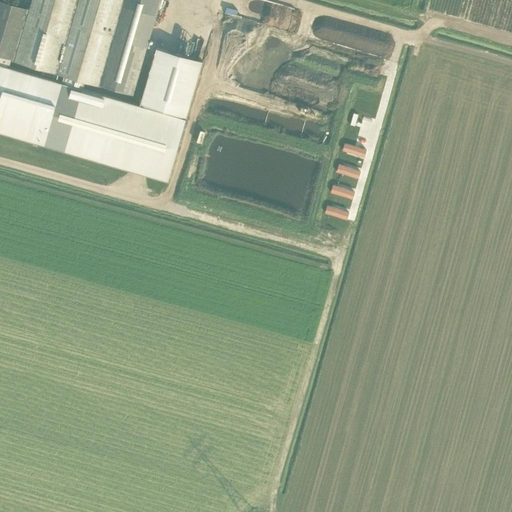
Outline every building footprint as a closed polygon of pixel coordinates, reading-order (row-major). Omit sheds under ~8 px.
[(21,0),(19,7),(0,1),(0,131),(168,180),(203,61),(158,48),(140,105),(83,89),(86,79),(133,93),(150,33),(160,0),(21,0)] [(343,145),(341,152),(364,158),(367,151),(343,145)] [(338,165),(336,172),(359,179),(361,171),(338,165)] [(330,193),(353,199),(355,192),(332,185),(330,193)] [(327,206),(325,213),(348,219),(350,212),(327,206)]
